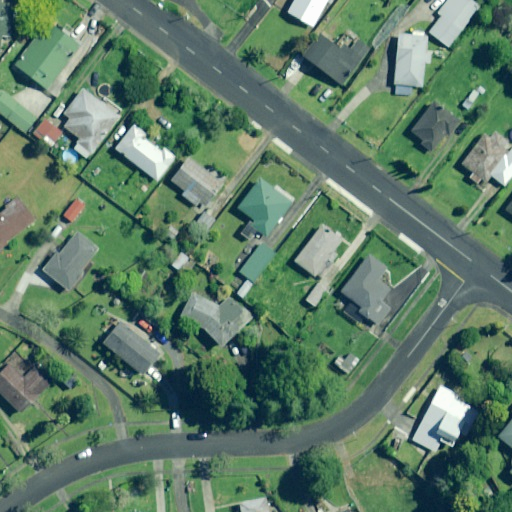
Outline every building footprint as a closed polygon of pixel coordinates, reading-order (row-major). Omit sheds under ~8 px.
[(0,0),(0,36),(0,34),(10,35),(14,3),(0,1),(0,0)] [(327,0),(294,0),(287,12),(313,26),(327,0)] [(479,6),(470,0),(448,0),(438,14),(441,16),(429,33),(449,48),(479,6)] [(79,45),(47,23),(15,67),(47,89),(79,45)] [(425,32),(412,31),(411,38),(398,37),(394,94),(412,95),(412,86),(422,87),(425,32)] [(348,54),(318,33),(302,56),(342,86),(369,49),(358,41),(348,54)] [(118,116),(82,89),(63,114),(69,119),(63,126),(80,139),(73,148),(86,158),(118,116)] [(36,118),(4,92),(0,97),(0,113),(25,133),(36,118)] [(462,122),(437,100),(411,131),(422,141),(420,143),(430,151),(445,133),(450,136),(462,122)] [(63,131),(43,118),(33,134),(53,147),(63,131)] [(144,136),(132,126),(115,149),(156,181),(175,157),(163,148),(160,151),(143,138),(144,136)] [(511,175),(511,143),(494,131),(488,139),(483,135),(461,165),(472,173),(469,178),(477,184),(486,172),(505,186),(511,175)] [(206,172),(188,158),(170,180),(184,191),(181,194),(195,205),(198,201),(205,206),(227,178),(211,166),(206,172)] [(292,201),(259,178),(237,208),(252,219),(241,234),(248,239),(255,229),(266,237),(292,201)] [(84,205),(74,198),(62,215),(72,221),(84,205)] [(0,247),(35,220),(19,199),(0,214),(0,247)] [(214,220),(204,213),(193,228),(203,236),(214,220)] [(342,239),(322,224),(294,261),(313,276),(342,239)] [(98,248),(76,232),(59,256),(55,253),(41,271),(67,290),(98,248)] [(274,252),(261,243),(239,272),(252,282),(274,252)] [(187,258),(179,254),(172,266),(179,271),(187,258)] [(385,268),(369,255),(340,292),(352,301),(344,311),(357,320),(361,314),(375,325),(389,306),(381,301),(392,287),(378,277),(385,268)] [(326,289),(317,283),(305,300),(314,306),(326,289)] [(252,316),(230,295),(220,306),(193,292),(180,316),(201,327),(223,347),(252,316)] [(160,354),(120,322),(102,343),(143,376),(160,354)] [(50,382),(19,352),(0,371),(0,394),(20,413),(50,382)] [(359,361),(351,355),(340,356),(334,363),(348,374),(359,361)] [(481,407),(440,386),(412,440),(435,452),(441,441),(452,447),(459,433),(466,437),(481,407)] [(511,418),(498,437),(511,448),(511,467),(508,472),(511,474),(511,418)] [(419,511),(417,486),(390,488),(392,511),(419,511)] [(270,511),(268,499),(236,505),(236,511),(270,511)]
